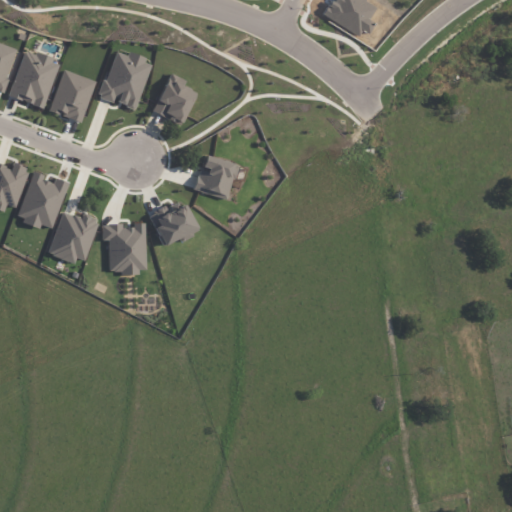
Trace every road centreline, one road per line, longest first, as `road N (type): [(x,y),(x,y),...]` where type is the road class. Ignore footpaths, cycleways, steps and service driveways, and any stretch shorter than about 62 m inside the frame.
road 1 (residential): [(237,7),(281,24),(362,87),(393,127),(511,511)]
road 2 (residential): [(0,409),(62,425),(199,511)]
road 3 (residential): [(352,511),(352,410),(334,372)]
road 4 (residential): [(0,123),(112,162),(136,161)]
road 5 (residential): [(362,87),(460,0)]
